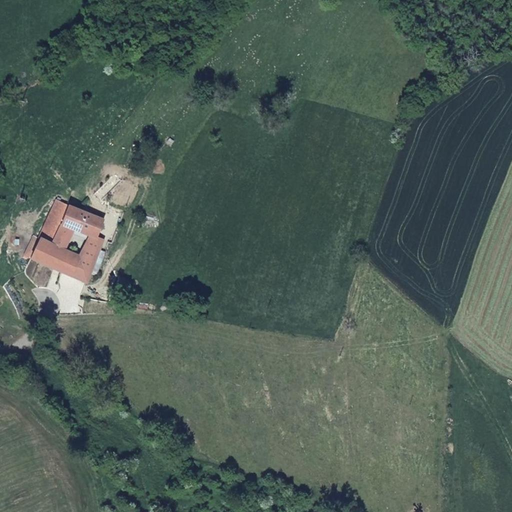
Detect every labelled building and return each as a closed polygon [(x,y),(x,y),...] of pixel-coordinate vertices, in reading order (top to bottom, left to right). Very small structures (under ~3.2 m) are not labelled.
[(58,238),(64,224),(72,207),(58,201),(43,232),(45,232),(58,238)] [(64,224),(75,229),(90,236),(99,240),(108,224),(72,207),(64,224)] [(65,251),(75,229),(64,224),(58,238),(54,246),(65,251)] [(73,276),(81,258),(65,251),(54,246),(58,238),(45,232),(34,257),(73,276)] [(89,284),(107,244),(99,240),(90,236),(81,258),(73,276),(89,284)]
